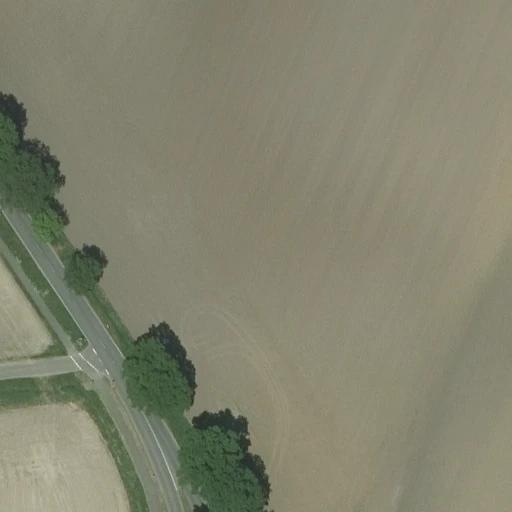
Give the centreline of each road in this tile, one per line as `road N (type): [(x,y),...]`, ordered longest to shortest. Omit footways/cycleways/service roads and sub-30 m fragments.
road 1 (tertiary): [(109,360),(0,193)]
road 2 (tertiary): [(182,511),(146,421),(109,360)]
